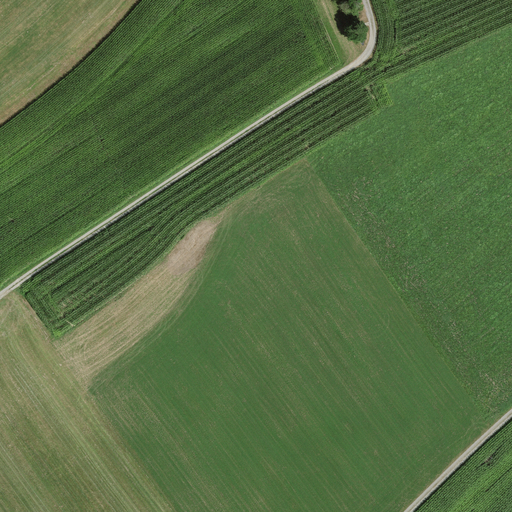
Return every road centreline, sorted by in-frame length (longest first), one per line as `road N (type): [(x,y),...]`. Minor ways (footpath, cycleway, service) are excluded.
road 1 (track): [(364,0),(372,44),(361,61),(0,298)]
road 2 (track): [(511,416),(410,511)]
